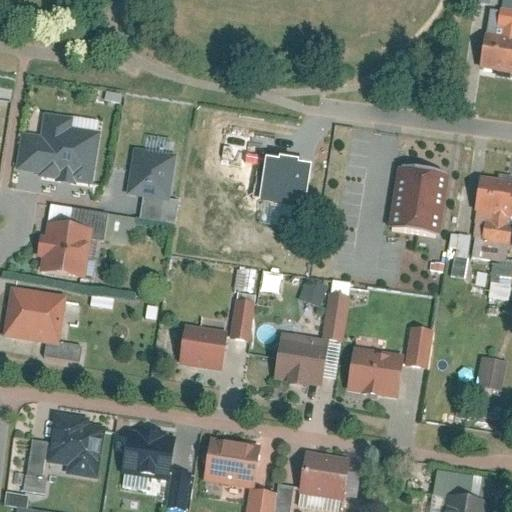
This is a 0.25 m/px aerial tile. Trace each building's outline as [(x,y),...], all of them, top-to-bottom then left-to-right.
[(511,43),(483,38),(477,70),(511,76),(511,43)] [(100,132),(73,127),(74,118),(43,113),(39,135),(22,132),(16,170),(41,174),(40,179),(91,188),(100,132)] [(337,128),(336,144),(350,145),(350,128),(337,128)] [(133,149),(126,195),(142,197),(169,202),(176,155),(133,149)] [(265,159),(258,202),(305,209),(312,166),(297,164),(298,161),(279,158),(278,161),(265,159)] [(396,167),(387,228),(439,236),(448,175),(396,167)] [(511,182),(481,178),(476,213),(511,218),(511,182)] [(169,202),(142,197),(139,220),(174,225),(178,203),(169,202)] [(91,230),(46,223),(43,238),(39,237),(36,259),(42,260),(39,272),(83,280),(91,230)] [(454,277),(467,279),(472,237),(454,235),(452,248),(458,249),(454,277)] [(511,261),(493,262),(493,303),(511,303),(511,261)] [(240,269),(238,291),(256,293),(258,271),(240,269)] [(324,308),(330,284),(306,279),(301,303),(324,308)] [(66,297),(10,288),(1,340),(58,349),(66,297)] [(184,327),(177,367),(220,374),(226,334),(184,327)] [(411,328),(404,366),(427,370),(433,332),(411,328)] [(279,335),(272,383),(320,390),(328,342),(279,335)] [(353,349),(346,393),(396,401),(403,356),(353,349)] [(511,365),(479,359),(473,391),(504,397),(511,365)] [(46,465),(66,468),(65,477),(96,482),(105,427),(87,424),(88,420),(55,414),(46,465)] [(128,429),(120,474),(166,482),(174,437),(128,429)] [(208,439),(202,484),(253,491),(259,446),(208,439)] [(303,454),(297,496),(341,502),(347,460),(303,454)] [(38,511),(31,511),(32,496),(10,494),(8,509),(21,510),(20,511),(38,511)] [(487,511),(489,503),(444,496),(441,511),(487,511)]
